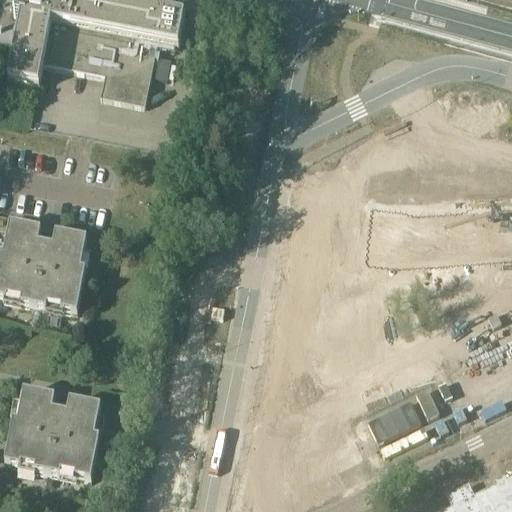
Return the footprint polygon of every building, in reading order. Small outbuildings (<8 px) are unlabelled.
[(21,22),(9,86),(39,92),(40,92),(44,71),(106,83),(101,104),(146,113),(159,49),(180,54),(186,22),(72,0),(18,0),(17,8),(16,12),(14,20),(21,22)] [(319,203),(306,246),(370,265),(511,258),(511,215),(384,222),(319,203)] [(78,319),(86,276),(82,275),(88,245),(56,239),(56,243),(41,240),(42,236),(11,230),(5,260),(0,259),(0,304),(8,306),(8,303),(22,305),(21,310),(47,315),(48,310),(62,313),(62,316),(78,319)] [(273,418),(270,432),(288,436),(288,439),(323,446),(324,442),(340,445),(343,431),(345,432),(351,416),(345,413),(347,402),(350,402),(357,388),(350,385),(353,374),(356,374),(362,360),(356,357),(358,345),(362,346),(368,330),(362,328),(364,314),(299,301),(296,316),(290,316),(289,331),(292,332),(291,346),(287,346),(286,362),(290,363),(288,374),(281,373),(281,388),(271,388),(271,418),(273,418)] [(14,426),(9,449),(5,469),(22,473),(22,470),(36,472),(35,477),(61,482),(62,477),(76,480),(76,483),(92,486),(101,443),(96,442),(102,412),(90,409),(71,406),(70,410),(55,407),(56,403),(25,397),(19,427),(14,426)] [(336,511),(336,496),(334,496),(335,482),(317,480),(317,477),(281,474),(281,478),(264,476),(263,491),(261,491),(254,511),(336,511)]
